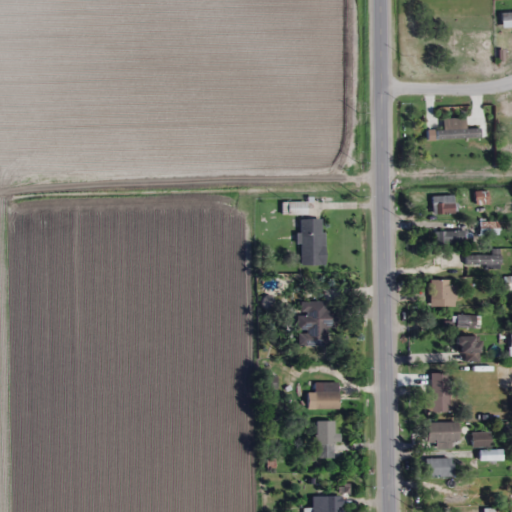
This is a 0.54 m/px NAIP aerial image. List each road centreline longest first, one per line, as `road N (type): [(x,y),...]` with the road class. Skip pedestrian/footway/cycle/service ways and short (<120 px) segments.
road 1 (secondary): [(378,0),(387,511)]
road 2 (residential): [(380,87),(481,91),(511,82)]
